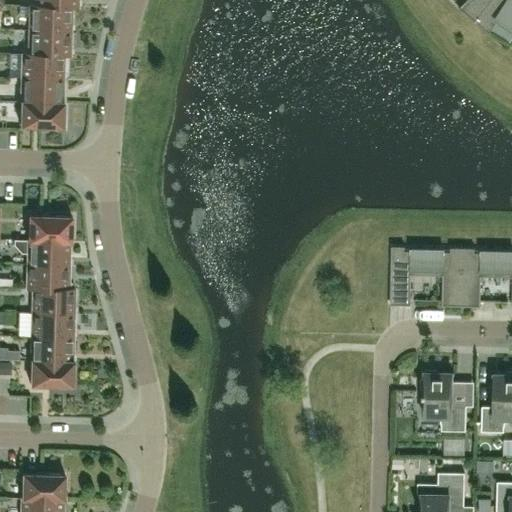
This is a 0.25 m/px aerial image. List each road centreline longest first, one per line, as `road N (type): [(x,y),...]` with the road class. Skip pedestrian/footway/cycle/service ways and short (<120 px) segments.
road 1 (residential): [(379,511),(391,344),(414,329),(511,330)]
road 2 (residential): [(153,444),(151,392),(106,224),(105,161)]
road 3 (residential): [(105,161),(135,0)]
road 4 (residential): [(153,444),(0,438)]
